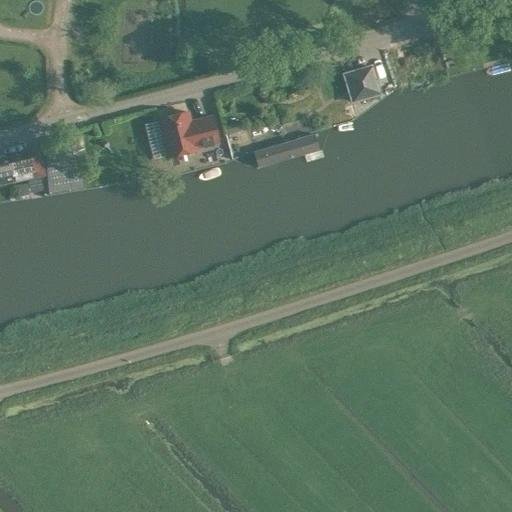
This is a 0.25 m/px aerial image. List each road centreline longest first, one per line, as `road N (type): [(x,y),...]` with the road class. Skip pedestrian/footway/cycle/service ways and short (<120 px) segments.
road 1 (unclassified): [(0,383),(120,354),(511,230)]
road 2 (tertiary): [(0,127),(459,0)]
